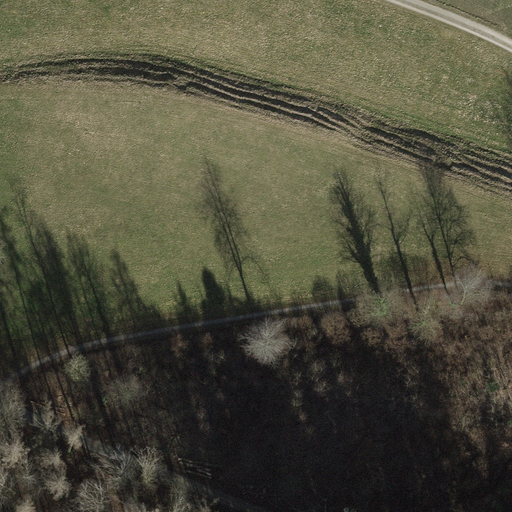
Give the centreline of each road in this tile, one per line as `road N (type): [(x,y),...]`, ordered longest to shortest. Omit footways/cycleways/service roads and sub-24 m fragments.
road 1 (track): [(0,384),(83,347),(444,283),(511,286)]
road 2 (track): [(266,511),(0,399)]
road 3 (track): [(511,48),(390,0)]
